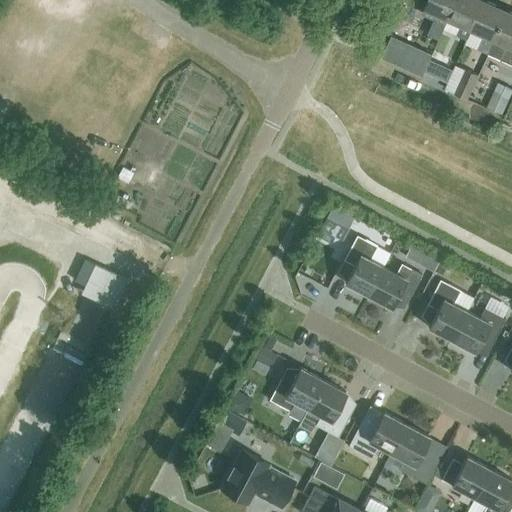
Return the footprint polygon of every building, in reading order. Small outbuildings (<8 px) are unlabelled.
[(89,20),(97,7),(86,0),(39,0),(37,4),(62,19),(69,8),(89,20)] [(440,39),(449,19),(457,0),(429,0),(425,8),(426,8),(423,14),(436,19),(429,34),(440,39)] [(471,29),(484,0),(457,0),(449,19),(461,24),(457,34),(467,39),(472,29),(471,29)] [(488,54),(507,10),(484,0),(471,29),(472,29),(483,34),(477,49),(488,54)] [(511,12),(507,10),(488,54),(500,59),(511,64),(511,12)] [(383,57),(382,59),(423,77),(423,75),(428,64),(432,55),(396,39),(392,37),(383,57)] [(99,44),(83,81),(132,102),(147,65),(99,44)] [(441,66),(436,77),(447,82),(453,71),(441,66)] [(480,75),(466,68),(458,87),(472,94),(480,75)] [(347,214),(332,206),(320,229),(335,237),(347,214)] [(368,294),(383,266),(370,259),(378,245),(357,234),(344,259),(354,265),(345,282),(368,294)] [(425,251),(419,263),(434,270),(439,259),(425,251)] [(82,261),(74,281),(85,286),(93,266),(82,261)] [(383,266),(368,294),(391,307),(400,289),(411,295),(422,274),(401,263),(396,273),(383,266)] [(451,339),(467,310),(454,303),(461,290),(440,279),(427,303),(437,309),(428,326),(451,339)] [(467,310),(451,339),(475,351),(484,334),(494,339),(505,318),(485,307),(479,317),(467,310)] [(271,367),(277,356),(262,348),(256,359),(271,367)] [(308,408),(323,379),(300,367),(291,384),(280,379),(269,400),(290,411),(292,407),(295,401),(308,408)] [(323,379),(308,408),(321,415),(315,425),(338,437),(349,415),(337,409),(346,392),(323,379)] [(292,407),(290,411),(288,413),(301,420),(308,408),(295,401),(292,407)] [(231,430),(238,417),(225,409),(218,423),(231,430)] [(391,452),(406,423),(383,411),(380,418),(366,411),(348,446),(372,459),(379,445),(391,452)] [(406,423),(391,452),(404,459),(399,469),(421,480),(432,459),(420,453),(430,436),(406,423)] [(321,444),(314,456),(330,464),(337,452),(321,444)] [(281,506),(295,480),(267,466),(269,464),(242,449),(221,488),(248,502),(254,490),(266,497),(265,498),(281,506)] [(474,496),(490,468),(467,455),(455,477),(445,471),(441,478),(474,496)] [(511,479),(490,468),(474,496),(487,503),(482,511),(508,511),(511,506),(511,501),(504,497),(511,481),(511,479)] [(359,511),(360,510),(338,498),(338,499),(314,486),(300,511),(359,511)] [(422,497),(416,509),(420,511),(430,511),(432,508),(430,501),(422,497)]
